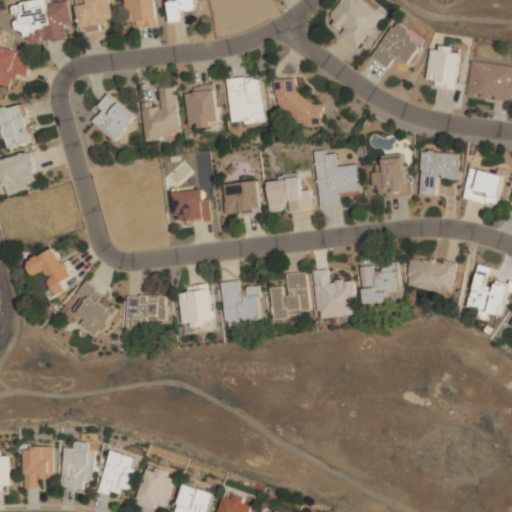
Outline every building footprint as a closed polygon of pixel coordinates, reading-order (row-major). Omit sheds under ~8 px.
[(68,0),(56,0),(12,5),(13,18),(14,31),(25,29),(27,45),(43,43),(42,42),(66,39),(64,21),(71,20),(68,0)] [(76,0),(80,33),(100,31),(99,23),(112,21),(109,0),(76,0)] [(156,26),(155,0),(124,0),(125,22),(136,21),(136,27),(156,26)] [(168,0),(171,23),(185,21),(184,13),(199,11),(197,0),(168,0)] [(359,49),(388,11),(374,0),(341,0),(330,15),(336,20),(331,27),(359,49)] [(417,34),(397,20),(372,57),(388,69),(395,59),(406,67),(422,44),(414,39),(417,34)] [(427,85),(459,89),(463,48),(431,44),(427,85)] [(0,46),(0,85),(11,89),(16,74),(25,76),(31,56),(0,46)] [(511,88),(511,65),(472,60),(467,96),(510,103),(511,88)] [(267,122),(261,74),(227,78),(232,126),(267,122)] [(280,126),(325,120),(323,104),(311,106),(310,93),(298,94),(296,77),(274,80),(280,126)] [(221,124),(215,83),(193,86),(194,94),(185,95),(190,129),(221,124)] [(177,86),(158,87),(159,103),(142,105),(144,141),(181,138),(177,86)] [(100,115),(94,122),(116,141),(136,117),(108,93),(95,110),(100,115)] [(0,109),(0,117),(8,148),(32,141),(22,103),(0,109)] [(315,151),(321,208),(342,206),(341,195),(362,193),(359,164),(338,166),(336,149),(315,151)] [(0,159),(0,172),(5,195),(30,189),(28,183),(37,181),(35,173),(42,171),(37,150),(0,159)] [(420,195),(438,196),(438,177),(458,178),(459,152),(422,151),(420,195)] [(373,190),(384,189),(385,198),(410,196),(407,154),(382,156),(383,167),(372,168),(373,190)] [(505,173),(470,166),(463,199),(498,206),(505,173)] [(271,214),(313,209),(310,173),(268,177),(271,214)] [(263,212),(259,180),(223,184),(226,216),(263,212)] [(173,191),(176,224),(214,221),(212,197),(205,197),(204,189),(173,191)] [(26,264),(34,276),(45,269),(52,279),(49,281),(58,295),(67,289),(63,282),(74,275),(65,261),(63,263),(52,247),(26,264)] [(406,285),(452,293),(457,264),(411,256),(406,285)] [(365,303),(388,300),(387,293),(402,291),(399,265),(374,268),(373,265),(361,266),(365,303)] [(469,307),(480,310),(478,318),(488,320),(489,314),(503,317),(510,283),(496,280),(494,288),(485,287),(490,267),(478,265),(469,307)] [(355,279),(330,281),(330,268),(315,269),(318,318),(357,315),(355,279)] [(287,273),(289,295),(284,295),(283,286),(271,287),(273,317),(311,314),(307,272),(287,273)] [(226,328),(250,326),(250,320),(261,319),(258,286),(240,288),(239,280),(222,281),(226,328)] [(74,310),(86,318),(81,326),(98,336),(118,304),(84,283),(77,294),(82,297),(74,310)] [(183,323),(192,322),(192,327),(214,325),(209,283),(187,285),(188,292),(180,293),(183,323)] [(127,294),(127,324),(167,325),(167,295),(127,294)] [(65,447),(62,488),(84,489),(85,480),(93,481),(96,452),(88,451),(89,442),(76,441),(76,448),(65,447)] [(0,444),(0,492),(3,492),(3,486),(12,485),(11,455),(2,455),(1,445),(0,444)] [(39,488),(39,478),(54,479),(55,447),(26,447),(25,488),(39,488)] [(99,492),(111,495),(112,491),(121,494),(123,488),(131,490),(138,469),(133,468),(136,457),(111,450),(99,492)] [(148,467),(138,504),(156,509),(157,504),(168,507),(175,478),(168,476),(169,472),(148,467)] [(175,511),(209,511),(215,493),(185,484),(175,511)] [(219,511),(250,511),(252,506),(245,503),(247,497),(235,494),(233,498),(224,495),(219,511)]
